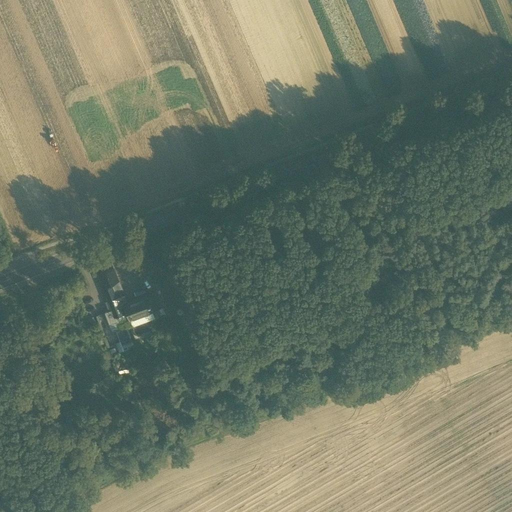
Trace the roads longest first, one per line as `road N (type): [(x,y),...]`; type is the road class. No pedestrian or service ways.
road 1 (secondary): [(0,284),(511,86)]
road 2 (track): [(53,511),(119,474),(511,322)]
